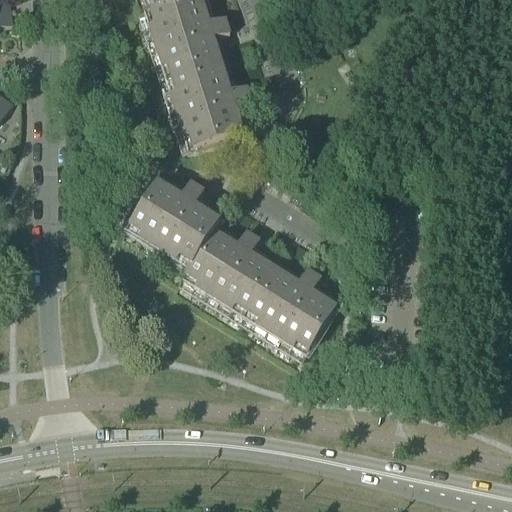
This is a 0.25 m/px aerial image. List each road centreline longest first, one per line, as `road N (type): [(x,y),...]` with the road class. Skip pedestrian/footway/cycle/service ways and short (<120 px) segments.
road 1 (secondary): [(65,453),(166,444),(244,449),(511,506)]
road 2 (residential): [(45,67),(47,305),(65,453)]
road 3 (residential): [(401,256),(357,259),(254,198),(246,185),(286,96),(257,0)]
